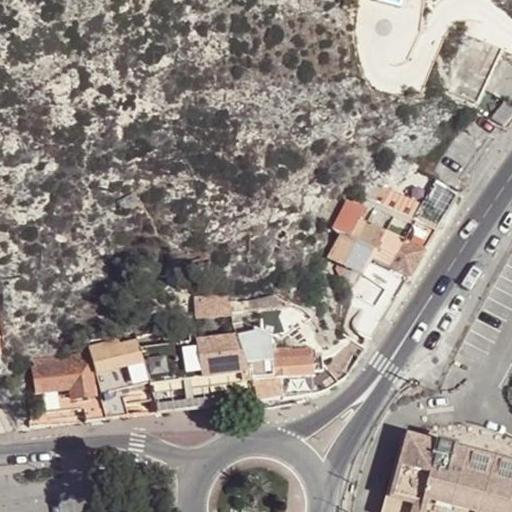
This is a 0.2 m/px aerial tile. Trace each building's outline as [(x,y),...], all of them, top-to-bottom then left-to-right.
[(445,91),(473,104),(498,49),(470,36),(445,91)] [(339,226),(322,257),(359,276),(367,260),(404,279),(456,196),(414,171),(393,189),(390,187),(375,205),(364,200),(360,209),(363,211),(352,233),(339,226)] [(192,321),(226,317),(221,297),(190,301),(192,321)] [(248,303),(249,313),(283,311),(283,307),(269,297),(248,303)] [(235,351),(231,336),(132,349),(144,386),(147,396),(244,385),(235,351)] [(84,349),(85,353),(101,421),(123,418),(117,392),(144,386),(132,349),(131,342),(115,346),(114,342),(84,349)] [(268,350),(235,351),(244,385),(249,401),(278,397),(276,378),(306,377),(306,373),(318,373),(317,351),(268,353),(268,350)] [(78,410),(82,423),(101,421),(85,353),(31,360),(32,368),(26,370),(30,396),(64,391),(66,411),(78,410)] [(379,511),(388,511),(408,441),(399,438),(379,511)] [(408,441),(388,511),(511,511),(511,468),(453,453),(454,449),(438,444),(437,448),(408,441)]
